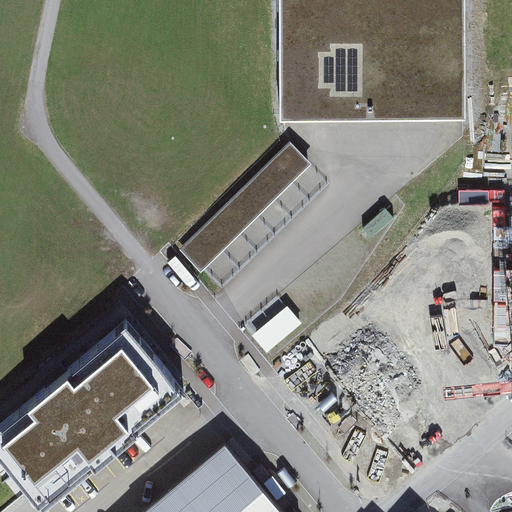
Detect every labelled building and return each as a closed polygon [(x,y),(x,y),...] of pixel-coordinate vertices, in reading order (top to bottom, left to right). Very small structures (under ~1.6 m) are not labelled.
[(284,0),(285,121),(477,119),(475,0),(284,0)] [(292,143),(182,251),(203,273),(314,165),(292,143)] [(268,348),(300,323),(289,310),(258,335),(268,348)] [(184,390),(126,321),(0,425),(0,433),(54,498),(184,390)] [(286,511),(225,439),(137,511),(286,511)]
